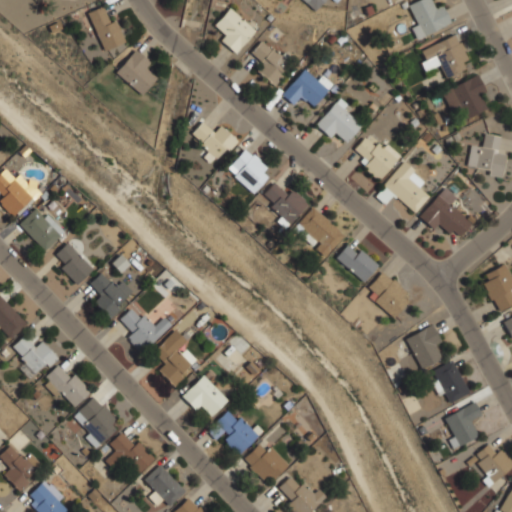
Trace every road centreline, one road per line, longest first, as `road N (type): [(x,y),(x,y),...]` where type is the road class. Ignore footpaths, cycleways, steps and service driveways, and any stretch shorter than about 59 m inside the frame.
road 1 (residential): [(137,0),(179,48),(444,280),(511,405)]
road 2 (residential): [(0,250),(247,511)]
